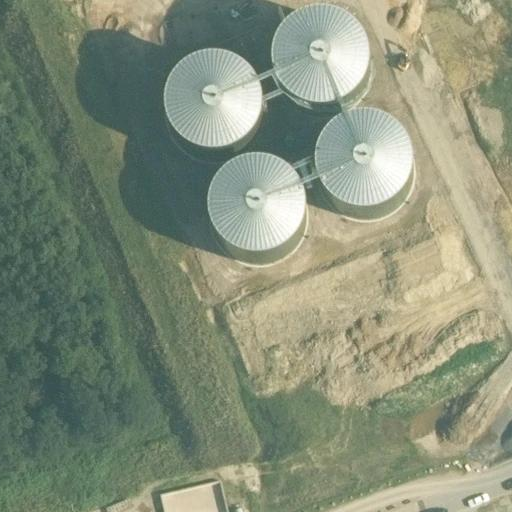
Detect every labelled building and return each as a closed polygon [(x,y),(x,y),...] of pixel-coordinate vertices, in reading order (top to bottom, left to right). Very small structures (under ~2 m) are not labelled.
[(319,121),(335,118),(350,110),(360,98),(366,83),(367,66),(363,51),(353,38),(340,28),(325,24),(308,25),(294,31),(282,41),(274,54),(270,70),(272,85),(279,100),(290,111),(304,118),(319,121)] [(445,70),(486,52),(476,30),(435,48),(445,70)] [(215,163),(231,160),(245,152),(256,140),(262,125),(263,108),(258,93),(249,80),(236,70),(220,66),(204,67),(189,73),(177,83),(169,96),(166,112),(168,127),(174,142),(185,153),(199,160),(215,163)] [(365,223),(381,220),(395,212),(406,200),(412,185),(413,169),(409,153),(399,140),(386,130),(370,126),(354,127),(340,133),(328,143),(320,156),(316,172),(318,187),(325,202),(336,213),(350,220),(365,223)] [(257,268),(273,265),(287,257),(298,245),(304,230),(305,214),(300,198),(291,185),(278,176),(262,171),(246,172),(231,178),(219,188),(211,201),(208,217),(210,232),(216,247),(227,258),(241,265),(257,268)]
